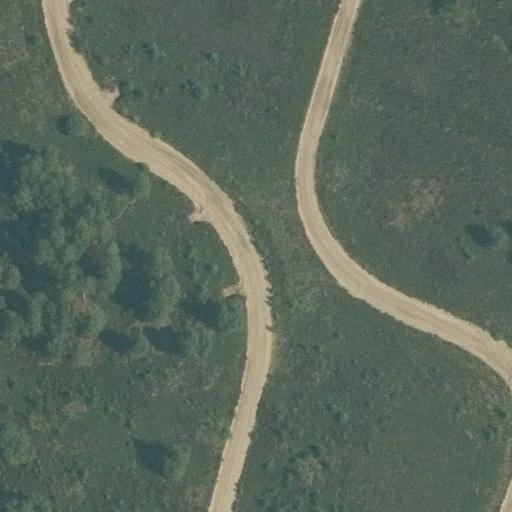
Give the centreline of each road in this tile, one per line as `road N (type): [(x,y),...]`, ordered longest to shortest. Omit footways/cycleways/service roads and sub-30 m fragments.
road 1 (track): [(52,0),(58,61),(119,127),(235,214),(264,265),(274,328),(223,511)]
road 2 (track): [(351,0),(305,203),(346,258),(511,367)]
